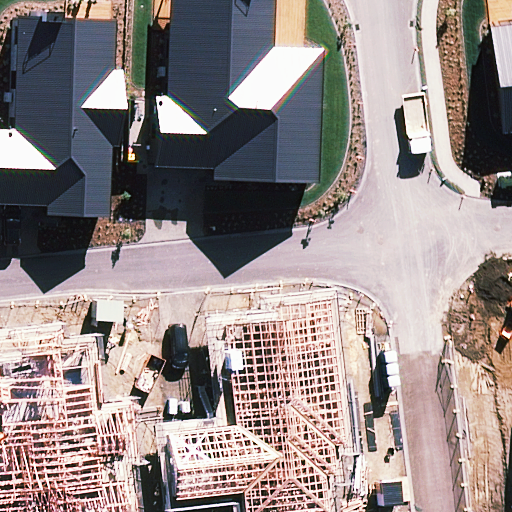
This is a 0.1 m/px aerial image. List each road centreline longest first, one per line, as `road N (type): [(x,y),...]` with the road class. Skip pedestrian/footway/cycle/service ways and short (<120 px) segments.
road 1 (residential): [(407,242),(0,282)]
road 2 (residential): [(441,511),(407,242)]
road 3 (residential): [(407,242),(380,0)]
